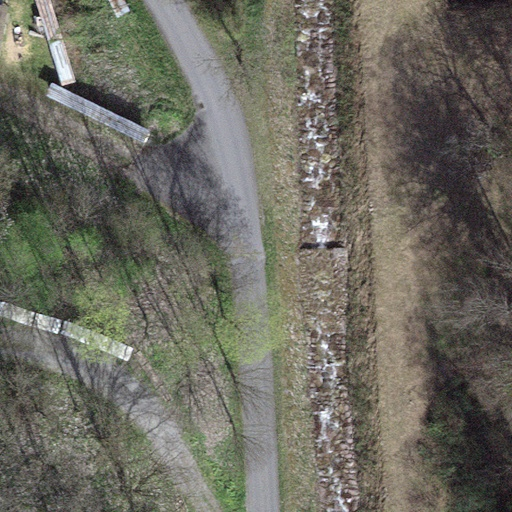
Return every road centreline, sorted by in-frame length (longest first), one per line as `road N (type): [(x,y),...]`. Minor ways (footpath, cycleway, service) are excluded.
road 1 (residential): [(265,511),(249,261),(232,170),(211,89),(160,0)]
road 2 (track): [(0,345),(45,343),(101,361),(149,400),(215,511)]
road 3 (track): [(0,90),(140,167),(175,176),(232,170)]
